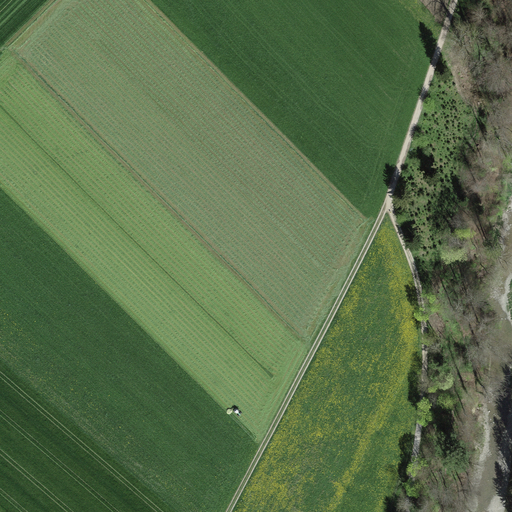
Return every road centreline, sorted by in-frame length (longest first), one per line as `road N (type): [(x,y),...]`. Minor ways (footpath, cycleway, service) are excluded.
road 1 (track): [(226,511),(388,200)]
road 2 (track): [(388,200),(418,286),(424,335),(408,511)]
road 3 (track): [(454,0),(388,200)]
